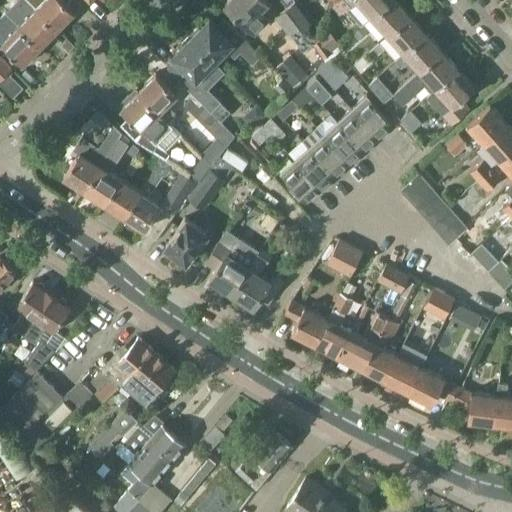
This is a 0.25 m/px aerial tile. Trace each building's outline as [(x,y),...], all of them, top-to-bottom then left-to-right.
[(29,0),(36,7),(57,28),(59,26),(75,10),(64,0),(29,0)] [(272,8),(265,1),(266,0),(227,0),(226,2),(254,30),(268,16),(266,14),(272,8)] [(315,19),(301,0),(294,0),(286,6),(286,7),(300,25),(302,28),(315,19)] [(337,0),(336,1),(343,10),(348,5),(363,23),(372,15),(388,0),(337,0)] [(410,13),(398,0),(388,0),(372,15),(389,33),(410,13)] [(20,23),(20,24),(41,45),(41,44),(42,44),(57,28),(36,7),(21,23),(20,23)] [(290,33),(304,51),(313,44),(300,26),(300,25),(286,7),(275,15),(288,34),(290,33)] [(427,31),(410,13),(389,33),(405,51),(427,31)] [(210,18),(193,35),(220,62),(236,46),(210,18)] [(369,30),(363,23),(353,33),(359,39),(369,30)] [(20,24),(2,41),(23,62),(25,60),(27,62),(30,62),(36,56),(36,53),(34,51),(41,45),(20,24)] [(317,33),(321,37),(331,51),(340,44),(326,26),(317,33)] [(427,31),(405,51),(395,60),(401,67),(411,58),(421,69),(442,49),(427,31)] [(220,62),(193,35),(174,54),(189,68),(180,77),(195,91),(194,92),(210,107),(219,98),(205,85),(213,77),(208,73),(220,62)] [(321,37),(313,43),(323,57),(331,51),(321,37)] [(244,38),(236,46),(241,51),(253,64),(262,55),(244,38)] [(369,50),(375,57),(385,49),(379,42),(369,50)] [(459,67),(442,49),(421,69),(437,87),(459,67)] [(0,77),(12,66),(0,53),(0,77)] [(330,55),(317,67),(321,72),(326,77),(339,65),(330,55)] [(299,63),(285,76),(294,85),(308,72),(299,63)] [(437,87),(428,94),(452,121),(470,105),(462,96),(475,85),(459,67),(437,87)] [(177,111),(168,102),(177,93),(156,72),(138,89),(168,120),(177,111)] [(369,83),(385,101),(393,94),(378,76),(369,83)] [(274,86),(283,95),(292,87),(283,77),(274,86)] [(322,82),(317,77),(307,85),(315,94),(319,98),(328,89),(322,82)] [(401,86),(407,93),(417,84),(411,77),(401,86)] [(307,85),(299,92),(307,101),(315,94),(307,85)] [(138,89),(131,96),(130,94),(127,95),(121,102),(120,104),(122,106),(121,107),(129,115),(121,123),(136,138),(163,156),(167,158),(170,153),(157,141),(173,125),(168,120),(138,89)] [(194,93),(184,103),(210,130),(217,137),(226,145),(235,135),(234,133),(220,120),(194,93)] [(378,135),(392,122),(367,94),(352,107),(378,135)] [(292,98),(278,111),(284,118),(298,105),(292,98)] [(484,140),(506,120),(490,101),(467,121),(484,140)] [(242,116),(251,126),(266,113),(257,103),(242,116)] [(378,135),(352,107),(338,120),(363,148),(378,135)] [(271,117),(263,125),(271,133),(279,125),(271,117)] [(324,133),(349,161),(363,148),(338,120),(324,133)] [(511,126),(506,120),(484,140),(500,158),(511,147),(511,126)] [(252,134),(251,141),(256,147),(271,133),(263,125),(252,134)] [(458,131),(445,142),(456,154),(469,142),(458,131)] [(309,145),(335,174),(349,161),(324,133),(309,145)] [(104,202),(121,177),(111,171),(129,143),(119,136),(101,164),(85,190),(93,194),(91,197),(91,199),(100,204),(102,204),(103,201),(104,202)] [(295,158),(320,187),(335,174),(309,145),(295,158)] [(501,159),(493,167),(478,180),(487,189),(503,175),(502,174),(509,168),(511,171),(511,147),(500,158),(501,159)] [(85,190),(101,164),(80,151),(64,176),(85,190)] [(189,173),(197,178),(200,180),(211,163),(202,154),(189,173)] [(133,174),(142,160),(135,155),(135,156),(126,169),(133,174)] [(155,169),(164,175),(175,163),(167,158),(163,156),(155,169)] [(305,200),(320,187),(295,158),(280,172),(305,200)] [(478,180),(493,167),(484,158),(470,171),(478,180)] [(210,166),(189,197),(205,208),(225,177),(210,167),(210,166)] [(178,209),(197,178),(189,173),(183,170),(164,201),(178,209)] [(409,198),(427,181),(419,172),(400,189),(409,198)] [(141,191),(121,177),(104,202),(125,215),(141,191)] [(435,190),(427,181),(409,198),(417,207),(435,190)] [(443,199),(435,190),(417,207),(425,216),(443,199)] [(162,204),(141,191),(125,215),(145,229),(162,204)] [(511,198),(502,207),(510,216),(511,217),(511,216),(511,198)] [(452,208),(443,199),(425,216),(433,225),(452,208)] [(253,205),(247,200),(242,208),(248,212),(253,205)] [(452,208),(433,225),(441,234),(460,217),(452,208)] [(177,225),(180,227),(166,246),(189,264),(201,248),(197,245),(207,232),(185,215),(177,225)] [(460,217),(441,234),(449,243),(468,226),(460,217)] [(304,237),(296,232),(290,240),(298,245),(304,237)] [(232,291),(260,247),(263,243),(254,237),(251,241),(250,240),(237,260),(227,253),(232,246),(220,238),(205,261),(216,268),(210,277),(232,291)] [(340,238),(327,264),(351,275),(364,249),(340,238)] [(482,242),(471,252),(489,271),(500,261),(482,242)] [(260,247),(232,291),(254,306),(260,297),(269,303),(284,280),(274,274),(270,280),(259,273),(271,254),(260,247)] [(0,288),(16,270),(0,255),(0,288)] [(511,280),(511,277),(507,273),(511,269),(501,259),(500,261),(489,271),(505,287),(511,280)] [(399,268),(389,286),(401,292),(411,274),(399,268)] [(390,316),(398,320),(417,283),(409,279),(390,316)] [(28,331),(53,294),(33,281),(17,306),(25,311),(17,323),(28,331)] [(348,281),(342,291),(351,296),(357,285),(348,281)] [(428,296),(435,299),(440,299),(444,291),(434,286),(428,296)] [(334,306),(346,313),(353,297),(351,296),(342,291),(341,291),(334,306)] [(53,294),(28,331),(38,338),(46,325),(55,331),(71,306),(53,294)] [(315,343),(329,316),(292,297),(285,311),(298,318),(291,331),(315,343)] [(449,317),(450,318),(461,324),(469,308),(457,302),(449,317)] [(346,313),(334,306),(329,316),(315,343),(339,355),(352,328),(356,318),(346,313)] [(0,325),(9,316),(1,308),(0,308),(0,325)] [(352,328),(339,355),(362,367),(375,339),(376,340),(381,331),(380,330),(387,315),(376,310),(369,325),(364,334),(352,328)] [(398,320),(390,316),(387,315),(380,330),(381,331),(376,340),(375,339),(362,367),(385,379),(399,351),(384,344),(389,335),(393,337),(400,322),(398,320)] [(17,347),(21,340),(13,334),(9,341),(17,347)] [(411,358),(399,351),(385,379),(408,391),(422,363),(434,339),(423,334),(411,358)] [(129,348),(126,346),(122,343),(101,368),(110,375),(119,384),(124,378),(125,379),(133,371),(133,370),(152,347),(139,336),(129,348)] [(42,339),(23,364),(34,372),(53,348),(42,339)] [(451,398),(459,383),(446,377),(446,375),(436,370),(448,346),(434,339),(422,363),(408,391),(432,403),(438,392),(451,398)] [(174,366),(152,347),(133,370),(133,371),(125,379),(147,398),(174,366)] [(34,372),(23,364),(17,371),(29,380),(34,372)] [(63,395),(39,370),(0,409),(34,450),(94,390),(81,377),(63,395)] [(94,392),(105,402),(120,385),(119,384),(110,375),(94,392)] [(471,390),(459,383),(451,398),(470,408),(468,419),(495,423),(498,393),(499,382),(486,380),(485,391),(471,390)] [(499,382),(498,393),(495,423),(511,424),(511,394),(506,394),(507,383),(499,382)] [(123,433),(135,421),(138,419),(126,406),(90,441),(102,453),(113,442),(110,438),(120,429),(123,433)] [(3,415),(0,416),(0,450),(18,477),(36,465),(3,415)] [(135,421),(123,433),(127,436),(123,442),(136,453),(121,471),(133,481),(174,434),(162,423),(151,435),(135,421)] [(225,433),(216,425),(203,441),(212,449),(225,433)] [(293,445),(275,430),(255,454),(262,460),(255,467),(245,459),(236,469),(258,488),(272,469),(293,445)] [(174,434),(133,481),(133,482),(114,504),(120,511),(158,511),(159,511),(140,496),(141,496),(186,444),(174,434)] [(53,460),(46,452),(38,460),(44,468),(53,460)] [(216,463),(209,457),(175,499),(181,504),(189,494),(190,495),(216,463)] [(248,497),(216,470),(208,479),(240,506),(248,497)] [(307,477),(287,507),(295,511),(342,511),(346,506),(320,489),(321,486),(307,477)] [(228,501),(220,510),(196,489),(187,500),(201,511),(234,511),(237,509),(228,501)] [(53,511),(93,511),(70,493),(53,511)]
